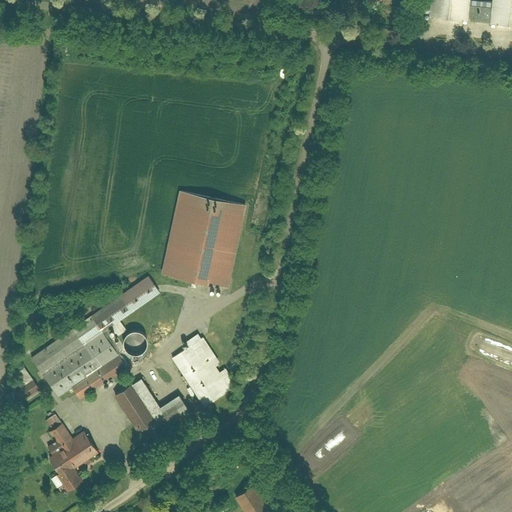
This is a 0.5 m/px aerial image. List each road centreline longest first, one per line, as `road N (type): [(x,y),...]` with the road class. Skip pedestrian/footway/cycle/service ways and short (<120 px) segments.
road 1 (residential): [(108,511),(231,429),(266,349),(329,37)]
road 2 (residential): [(0,1),(329,37)]
road 3 (residential): [(329,37),(511,54)]
